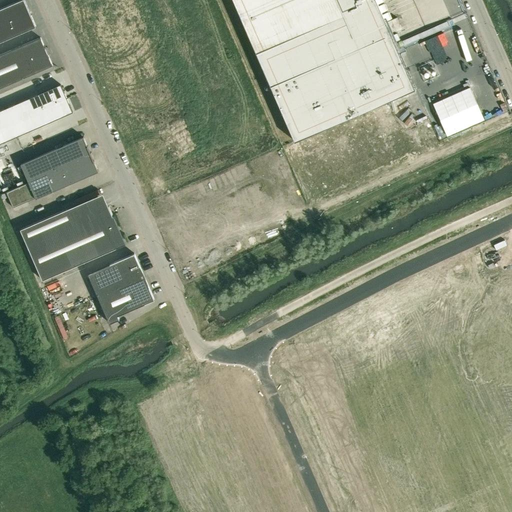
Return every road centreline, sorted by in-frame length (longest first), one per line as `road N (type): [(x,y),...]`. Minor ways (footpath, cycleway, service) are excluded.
road 1 (unclassified): [(47,0),(198,346),(226,357),(253,347)]
road 2 (unclassified): [(511,220),(253,347)]
road 3 (unclassified): [(253,347),(326,511)]
road 4 (unknown): [(511,120),(401,171)]
